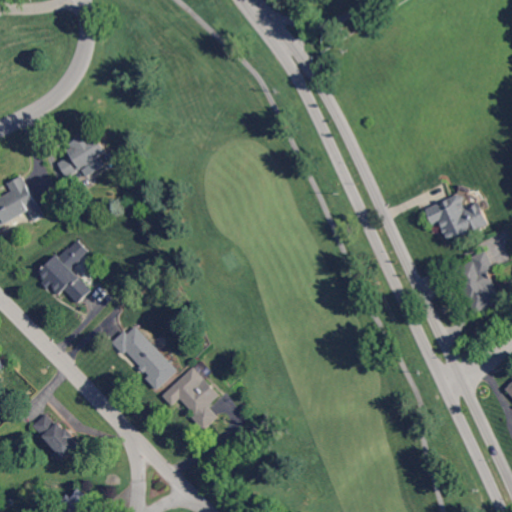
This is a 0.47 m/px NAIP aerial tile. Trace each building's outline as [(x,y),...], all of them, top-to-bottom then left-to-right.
[(95,136),(99,133),(111,152),(105,156),(106,159),(110,164),(99,171),(95,174),(94,172),(91,167),(90,165),(89,166),(84,169),(71,177),(70,176),(69,175),(63,165),(62,162),(74,155),(72,150),(77,147),(75,143),(79,140),(82,139),(85,137),(91,134),(93,132),(93,133),(95,136)] [(42,206),(48,217),(38,223),(32,211),(22,217),(4,226),(0,228),(0,199),(11,194),(15,192),(11,183),(26,175),(27,177),(42,206)] [(469,209),(481,204),(483,202),(484,203),(485,206),(487,209),(494,225),(459,241),(458,238),(452,241),(448,233),(446,230),(443,224),(437,226),(430,210),(432,209),(453,199),(461,195),(463,196),(468,197),(469,197),(467,204),(469,209)] [(93,290),(94,290),(84,300),(80,304),(67,289),(60,295),(53,287),(52,288),(49,286),(48,285),(46,283),(47,282),(40,274),(65,250),(80,265),(74,270),(93,290)] [(500,305),(478,315),(474,305),(472,306),(461,280),(462,279),(458,270),(476,262),(475,258),(485,254),(490,251),(497,267),(498,270),(493,273),(506,302),(500,305)] [(154,342),(162,350),(180,370),(179,371),(161,388),(161,389),(159,387),(151,379),(149,378),(152,375),(147,369),(146,368),(129,351),(126,354),(115,342),(116,341),(117,341),(126,332),(127,331),(130,334),(138,326),(154,342)] [(211,406),(212,407),(219,415),(221,417),(208,429),(204,425),(196,417),(199,414),(196,411),(186,401),(184,399),(183,398),(179,403),(176,405),(170,399),(166,395),(182,380),(196,367),(197,368),(207,379),(223,395),(211,406)] [(59,424),(60,422),(67,429),(69,428),(73,432),(75,434),(77,436),(75,437),(81,444),(80,445),(79,447),(77,449),(75,450),(72,453),(67,458),(66,458),(65,456),(61,452),(59,450),(54,445),(49,439),(44,434),(39,429),(36,425),(38,422),(46,415),(48,413),(59,424)] [(64,511),(65,511),(69,505),(72,500),(80,488),(84,490),(90,494),(93,496),(96,497),(99,499),(90,511),(64,511)]
